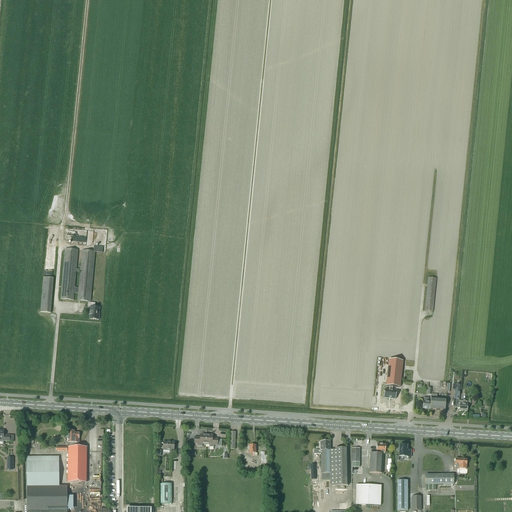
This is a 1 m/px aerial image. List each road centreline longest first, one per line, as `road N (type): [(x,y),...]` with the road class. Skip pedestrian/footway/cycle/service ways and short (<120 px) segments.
road 1 (primary): [(0,402),(511,436)]
road 2 (track): [(228,418),(270,0)]
road 3 (track): [(410,429),(435,176)]
road 4 (track): [(63,232),(87,0)]
